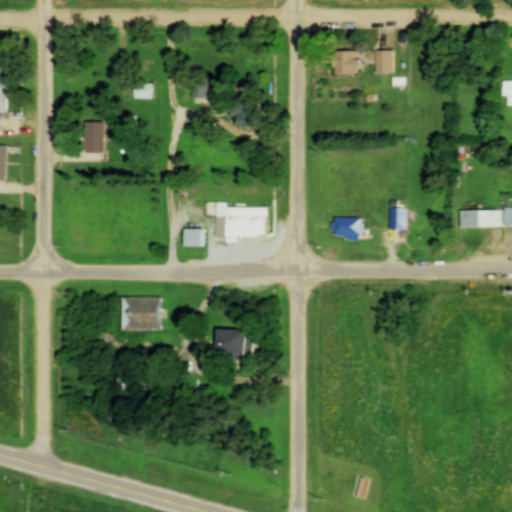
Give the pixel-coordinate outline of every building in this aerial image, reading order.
[(376,75),(393,75),(393,52),(376,52),(376,75)] [(361,53),(333,53),(333,76),(361,76),(361,53)] [(0,69),(14,69),(14,115),(0,115),(0,69)] [(511,80),(502,80),(502,97),(508,97),(508,106),(511,106),(511,80)] [(198,99),(198,84),(214,83),(215,98),(198,99)] [(141,100),(141,85),(159,85),(159,100),(141,100)] [(235,105),(263,105),(262,130),(242,130),(242,118),(235,118),(235,105)] [(91,124),(111,123),(112,155),(91,155),(91,124)] [(0,147),(13,148),(11,183),(0,182),(0,147)] [(511,207),(504,207),(503,228),(511,228),(511,207)] [(232,209),(274,208),(274,219),(270,219),(271,230),(265,230),(265,238),(244,238),(244,244),(233,244),(232,209)] [(396,231),(396,210),(414,210),(413,232),(396,231)] [(455,228),(486,228),(486,212),(455,212),(455,228)] [(342,220),(368,221),(367,237),(365,237),(365,242),(352,241),(352,239),(344,239),(344,237),(338,237),(339,225),(342,225),(342,220)] [(184,247),(203,247),(203,229),(184,229),(184,247)] [(113,331),(162,331),(162,297),(113,297),(113,331)] [(217,360),(252,360),(252,330),(217,330),(217,360)] [(153,390),(153,370),(118,370),(118,390),(153,390)]
